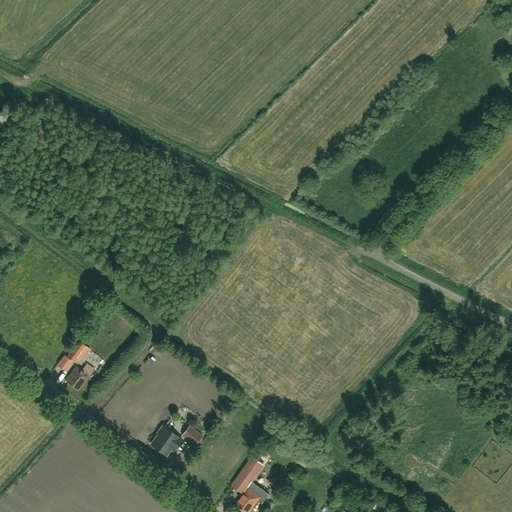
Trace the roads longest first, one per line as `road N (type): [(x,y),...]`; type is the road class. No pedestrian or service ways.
road 1 (track): [(0,69),(371,254)]
road 2 (unclassified): [(214,511),(0,353)]
road 3 (unclassified): [(511,326),(371,254)]
